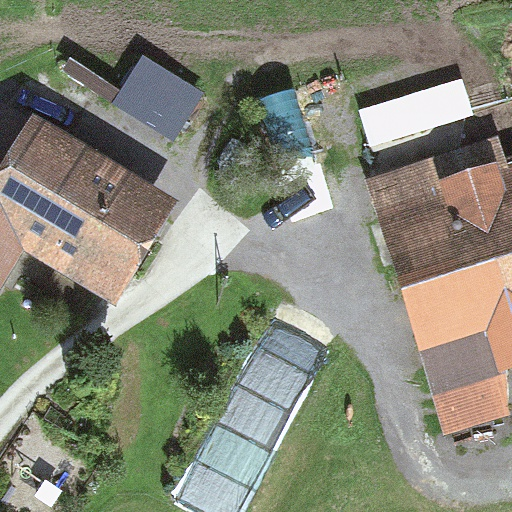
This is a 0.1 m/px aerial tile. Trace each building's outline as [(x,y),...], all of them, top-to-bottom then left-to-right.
[(114,114),(184,150),(211,97),(142,61),(114,114)] [(375,156),(477,124),(465,87),(363,119),(375,156)] [(496,120),(355,163),(440,434),(511,410),(511,408),(504,381),(511,378),(511,137),(507,139),(496,120)] [(168,202),(33,122),(0,176),(0,271),(14,249),(106,304),(168,202)] [(91,329),(103,307),(58,282),(46,303),(91,329)]
